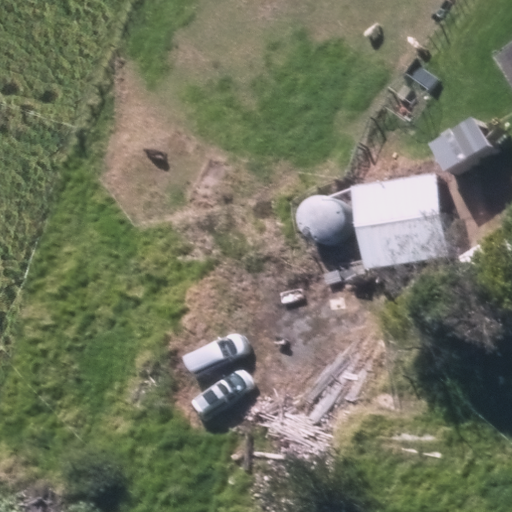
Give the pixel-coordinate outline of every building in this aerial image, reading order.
[(511,55),(500,65),(511,81),(511,55)] [(376,123),(401,139),(419,111),(394,96),(376,123)] [(464,129),(389,143),(393,171),(469,157),(464,129)] [(183,200),(207,212),(229,173),(204,159),(183,200)] [(453,264),(443,184),(358,196),(370,276),(453,264)] [(94,466),(109,495),(190,450),(133,349),(146,340),(141,329),(96,355),(109,378),(90,389),(116,437),(93,450),(100,462),(94,466)]
